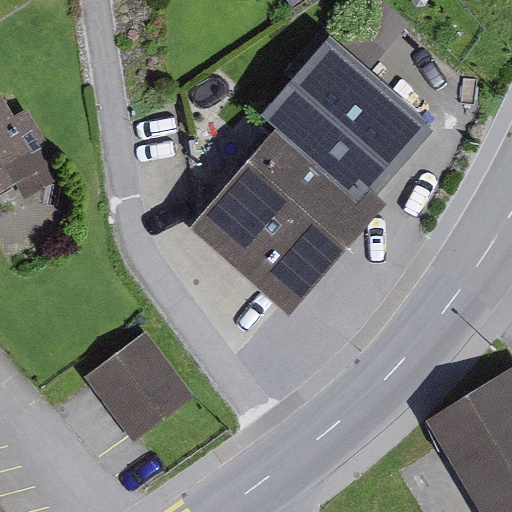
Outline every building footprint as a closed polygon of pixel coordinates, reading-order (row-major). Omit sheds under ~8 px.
[(371,0),(339,40),(373,68),(410,23),(381,0),(371,0)] [(276,121),(190,221),(288,309),(387,197),(371,183),(428,111),(373,68),(331,30),(261,108),(276,121)] [(0,87),(0,189),(14,181),(24,199),(66,175),(27,107),(16,114),(0,87)] [(146,330),(86,374),(135,440),(195,396),(146,330)] [(511,511),(511,366),(424,416),(478,511),(511,511)] [(0,511),(12,511),(0,493),(0,511)]
